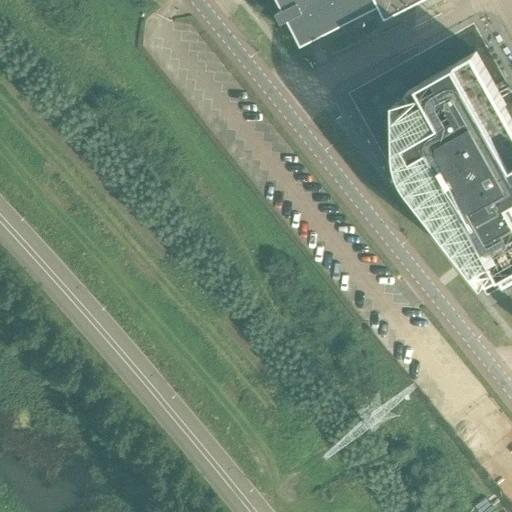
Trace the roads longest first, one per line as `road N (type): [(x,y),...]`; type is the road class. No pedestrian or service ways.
road 1 (unclassified): [(196,0),(511,391)]
road 2 (secondary): [(0,220),(252,511)]
